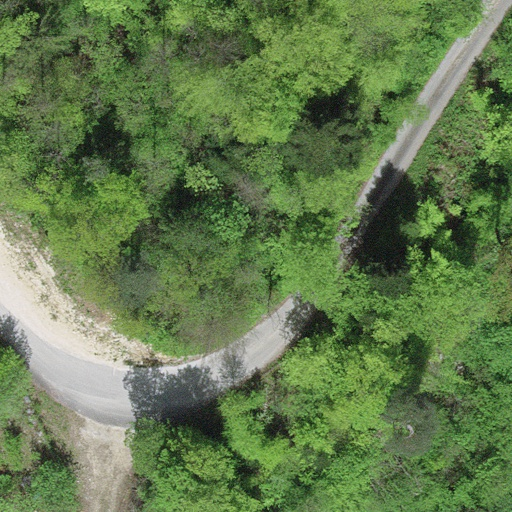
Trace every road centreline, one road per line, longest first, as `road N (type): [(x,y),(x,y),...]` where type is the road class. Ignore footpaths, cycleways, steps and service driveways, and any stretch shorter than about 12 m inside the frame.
road 1 (track): [(498,0),(298,309),(208,381),(143,397),(83,385),(25,341),(0,298)]
road 2 (track): [(102,511),(123,394)]
